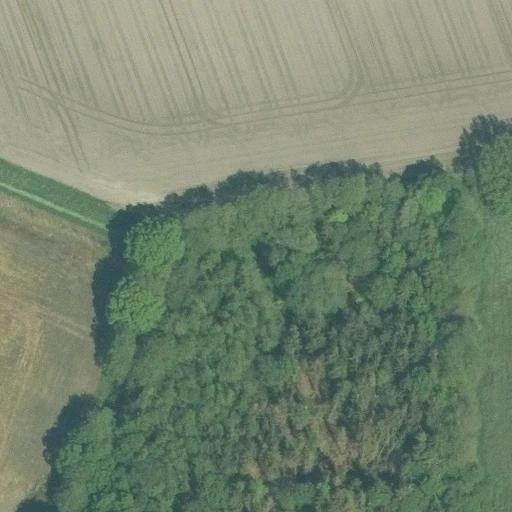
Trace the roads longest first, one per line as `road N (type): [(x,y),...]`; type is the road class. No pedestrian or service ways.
road 1 (track): [(511,174),(201,225),(190,255)]
road 2 (track): [(190,255),(93,511)]
road 3 (track): [(0,174),(190,255)]
